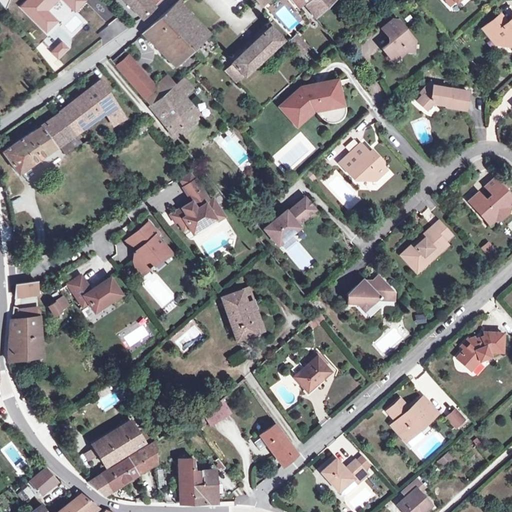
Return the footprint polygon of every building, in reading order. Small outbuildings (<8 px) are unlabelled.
[(40,21),(61,5),(57,0),(36,0),(28,6),(40,21)] [(160,0),(122,0),(141,19),(160,0)] [(263,9),(271,0),(255,0),(254,1),(263,9)] [(309,0),(303,5),(314,17),(331,0),(309,0)] [(438,0),(448,10),(455,4),(456,6),(461,0),(438,0)] [(143,33),(171,62),(189,47),(195,53),(199,49),(193,42),(205,32),(176,3),(159,18),(143,33)] [(491,35),(497,42),(500,46),(509,47),(511,44),(511,18),(507,23),(505,23),(502,22),(497,17),(482,29),(488,37),(491,35)] [(414,53),(413,40),(397,22),(392,21),(381,31),(391,42),(382,51),(387,57),(393,52),(400,60),(407,53),(414,53)] [(243,75),(282,40),(270,27),(231,62),(243,75)] [(491,35),(488,37),(494,44),(497,42),(491,35)] [(142,97),(153,87),(128,57),(117,67),(142,97)] [(173,86),(174,85),(167,76),(157,84),(164,93),(173,86)] [(182,78),(174,85),(173,86),(178,92),(187,84),(182,78)] [(104,113),(115,104),(100,80),(86,92),(70,104),(70,106),(85,126),(104,113)] [(280,106),(296,124),(312,111),(314,110),(314,113),(319,113),(322,119),(327,122),(332,123),(336,123),(341,120),(344,117),(345,112),(345,108),(343,98),(339,80),(300,88),(280,106)] [(429,81),(424,87),(433,89),(434,86),(434,84),(429,81)] [(153,87),(142,97),(149,106),(157,115),(174,137),(198,116),(178,92),(173,86),(164,93),(157,84),(153,87)] [(468,91),(434,86),(433,89),(424,87),(419,93),(422,95),(416,101),(426,110),(432,103),(430,102),(432,101),(433,101),(439,103),(439,104),(447,106),(447,108),(465,110),(466,110),(468,91)] [(124,118),(115,104),(104,113),(112,125),(124,118)] [(85,126),(70,106),(59,113),(66,122),(70,119),(79,131),(85,126)] [(66,122),(59,113),(40,126),(2,152),(18,174),(54,148),(58,145),(67,139),(75,149),(81,145),(73,135),(74,135),(66,122)] [(70,119),(66,122),(74,135),(79,131),(70,119)] [(139,134),(150,128),(146,121),(135,127),(139,134)] [(67,139),(58,145),(66,155),(75,149),(67,139)] [(348,174),(351,172),(360,182),(375,181),(387,170),(382,165),(383,162),(372,150),(368,154),(365,151),(366,150),(360,144),(339,163),(348,174)] [(180,180),(184,186),(195,179),(190,173),(180,180)] [(503,188),(510,182),(502,173),(495,179),(494,178),(485,187),(492,195),(486,201),(483,198),(473,207),(480,215),(483,212),(488,218),(492,215),(496,219),(501,220),(508,213),(509,207),(511,204),(511,197),(506,191),(503,188)] [(196,179),(195,179),(184,186),(183,187),(191,201),(194,205),(184,211),(182,207),(170,214),(175,222),(177,221),(183,230),(188,226),(192,233),(206,224),(204,220),(213,215),(206,203),(209,201),(196,179)] [(511,184),(511,183),(510,182),(503,188),(506,191),(511,184)] [(473,207),(483,198),(478,193),(468,202),(473,207)] [(225,216),(213,198),(209,201),(206,203),(213,215),(204,220),(206,224),(192,233),(188,226),(183,230),(189,239),(202,231),(210,226),(225,216)] [(286,211),(264,231),(278,247),(300,228),(298,225),(315,210),(305,198),(288,214),(286,211)] [(191,201),(182,207),(184,211),(194,205),(191,201)] [(483,212),(480,215),(489,225),(496,219),(492,215),(488,218),(483,212)] [(438,221),(422,236),(424,239),(416,247),(414,244),(400,256),(413,270),(425,259),(428,262),(447,245),(444,242),(452,235),(438,221)] [(148,222),(135,233),(144,243),(138,248),(134,252),(133,260),(138,267),(148,267),(150,269),(152,266),(151,265),(161,257),(171,253),(156,234),(157,233),(148,222)] [(144,243),(135,233),(126,240),(138,248),(144,243)] [(424,239),(422,236),(414,244),(416,247),(424,239)] [(480,248),(489,258),(497,252),(488,242),(480,248)] [(425,259),(413,270),(416,274),(428,262),(425,259)] [(138,267),(133,260),(139,278),(144,273),(150,269),(148,267),(138,267)] [(80,275),(68,283),(82,306),(88,302),(94,311),(121,293),(110,277),(90,290),(80,275)] [(16,281),(15,284),(14,298),(37,295),(37,294),(36,283),(36,282),(27,283),(27,276),(16,276),(16,281)] [(364,281),(361,281),(348,294),(347,303),(355,303),(363,311),(378,297),(382,300),(395,301),(394,293),(378,276),(368,286),(364,281)] [(235,339),(263,330),(248,288),(220,298),(235,339)] [(47,306),(53,316),(60,311),(54,301),(47,306)] [(308,324),(313,329),(324,319),(319,313),(308,324)] [(416,324),(426,322),(424,314),(415,316),(416,324)] [(7,361),(41,356),(40,336),(38,316),(10,319),(8,340),(7,361)] [(484,336),(472,341),(468,339),(462,346),(465,348),(456,357),(470,370),(479,360),(489,356),(488,353),(490,352),(502,352),(503,334),(485,332),(484,336)] [(309,358),(312,361),(317,357),(325,366),(327,364),(316,351),(309,358)] [(317,357),(312,361),(303,368),(298,363),(290,370),(295,375),(293,376),(306,392),(330,371),(325,366),(317,357)] [(422,396),(409,409),(406,411),(403,407),(405,405),(399,398),(387,410),(393,416),(396,414),(399,417),(395,420),(391,424),(400,435),(405,430),(409,435),(436,412),(422,396)] [(211,426),(230,413),(221,399),(202,412),(211,426)] [(464,419),(456,409),(447,416),(455,426),(464,419)] [(143,442),(138,434),(130,421),(91,446),(93,448),(97,455),(104,465),(143,442)] [(281,466),(296,454),(294,450),(275,424),(259,435),(281,466)] [(405,430),(400,435),(405,439),(409,435),(405,430)] [(143,431),(138,434),(143,442),(148,439),(143,431)] [(120,485),(124,482),(137,474),(156,462),(155,442),(88,482),(103,495),(120,485)] [(97,455),(93,448),(82,454),(87,461),(97,455)] [(441,458),(439,460),(441,462),(440,463),(443,466),(454,457),(448,450),(440,457),(441,458)] [(21,469),(27,460),(17,453),(11,462),(21,469)] [(361,455),(355,460),(364,470),(369,465),(361,455)] [(203,471),(194,472),(191,459),(187,459),(187,456),(180,456),(180,459),(178,459),(179,503),(192,502),(214,502),(212,471),(210,471),(203,471)] [(364,470),(355,460),(354,459),(343,468),(335,458),(320,472),(337,490),(338,490),(343,495),(357,483),(356,482),(367,474),(364,470)] [(56,482),(45,468),(29,482),(40,494),(56,482)] [(405,496),(396,504),(402,511),(421,511),(430,505),(418,491),(424,486),(416,476),(400,490),(405,496)] [(132,490),(124,482),(120,485),(120,486),(129,493),(132,490)] [(28,496),(30,498),(34,495),(27,488),(18,495),(23,501),(28,496)] [(86,511),(95,505),(79,494),(56,511),(86,511)]
